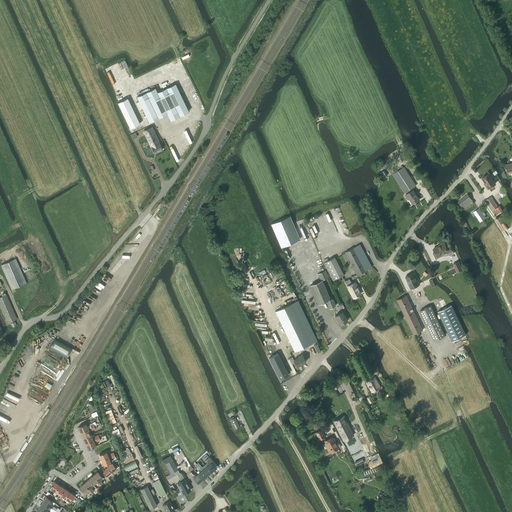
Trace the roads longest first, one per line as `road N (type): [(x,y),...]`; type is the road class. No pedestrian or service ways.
road 1 (unclassified): [(0,369),(28,322),(64,312),(185,162),(269,0)]
road 2 (unclassified): [(241,451),(358,320),(393,254),(511,110)]
road 3 (track): [(464,174),(509,246),(500,286),(511,313)]
road 4 (residential): [(75,429),(90,466),(72,482),(50,470),(24,511)]
